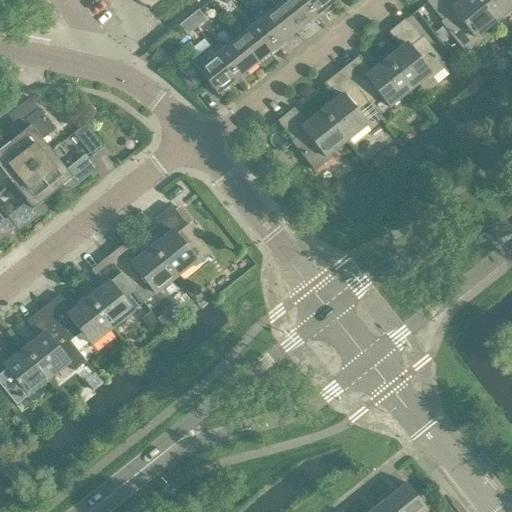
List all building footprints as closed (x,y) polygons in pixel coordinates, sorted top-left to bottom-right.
[(134,0),(135,0),(137,3),(138,4),(140,5),(142,6),(143,6),(145,7),(148,7),(149,9),(149,10),(150,11),(163,0),(134,0)] [(268,0),(275,7),(295,33),(308,23),(311,25),(317,20),(315,17),(300,0),(268,0)] [(333,0),(300,0),(315,17),(335,1),(333,0)] [(451,0),(429,0),(426,3),(469,56),(463,48),(495,23),(476,0),(461,0),(455,5),(451,0)] [(476,0),(495,23),(511,9),(511,2),(510,0),(476,0)] [(275,7),(255,23),(276,49),(295,33),(275,7)] [(198,12),(188,19),(196,29),(205,21),(198,12)] [(196,29),(188,19),(179,27),(186,36),(196,29)] [(400,49),(385,61),(409,92),(440,66),(447,74),(448,73),(405,20),(388,33),(400,49)] [(255,23),(236,39),(256,64),(276,49),(255,23)] [(236,39),(216,54),(237,80),(256,64),(236,39)] [(210,47),(190,62),(196,70),(217,96),(237,80),(216,54),(210,47)] [(357,58),(340,71),(367,104),(378,95),(388,108),(409,92),(385,61),(369,74),(357,58)] [(337,100),(321,112),(345,142),(366,126),(356,113),(367,104),(340,71),(324,84),(337,100)] [(29,99),(7,117),(21,134),(10,142),(31,168),(51,153),(41,140),(54,130),(29,99)] [(345,142),(321,112),(306,125),(293,109),(276,122),(319,176),(320,175),(314,168),(345,142)] [(73,135),(91,157),(103,148),(85,125),(73,135)] [(0,170),(11,184),(31,168),(10,142),(0,150),(0,170)] [(51,153),(31,168),(52,195),(64,185),(69,191),(96,170),(84,156),(66,171),(51,153)] [(26,203),(7,217),(17,229),(16,230),(18,232),(44,211),(40,205),(52,195),(31,168),(11,184),(26,203)] [(166,236),(151,249),(175,279),(206,254),(212,261),(213,261),(171,207),(154,221),(166,236)] [(4,221),(0,223),(0,242),(16,230),(17,229),(7,217),(4,221)] [(135,261),(123,245),(106,258),(133,291),(143,304),(154,296),(175,279),(151,249),(135,261)] [(102,287),(87,300),(111,330),(143,304),(133,291),(106,258),(90,272),(102,287)] [(59,296),(43,309),(69,343),(80,334),(90,346),(111,330),(87,300),(71,312),(59,296)] [(39,338),(23,350),(47,381),(68,364),(74,372),(85,363),(69,343),(43,309),(26,322),(39,338)] [(47,381),(23,350),(8,363),(0,353),(0,387),(21,414),(22,414),(16,406),(47,381)] [(387,491),(380,497),(392,511),(425,511),(426,511),(405,485),(391,495),(387,491)] [(376,507),(369,511),(392,511),(380,497),(372,503),(376,507)]
